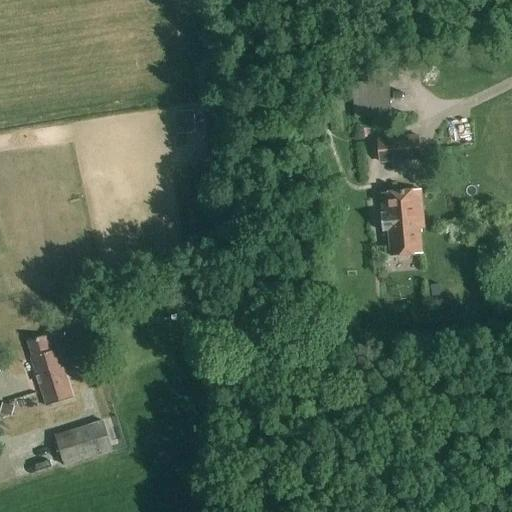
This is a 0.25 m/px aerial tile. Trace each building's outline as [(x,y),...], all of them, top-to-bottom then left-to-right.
[(352,84),(355,119),(371,118),(368,83),(352,84)] [(177,135),(196,134),(194,111),(175,113),(177,135)] [(421,160),(419,137),(377,141),(379,164),(400,162),(421,160)] [(421,192),(382,196),(385,232),(389,232),(392,258),(422,255),(420,229),(424,229),(421,192)] [(227,280),(186,290),(190,309),(232,299),(227,280)] [(46,338),(28,344),(33,359),(31,359),(46,408),(72,399),(57,352),(51,353),(46,338)] [(0,413),(12,417),(15,407),(3,404),(0,412),(0,413)] [(65,467),(71,465),(112,452),(103,423),(56,438),(65,467)]
